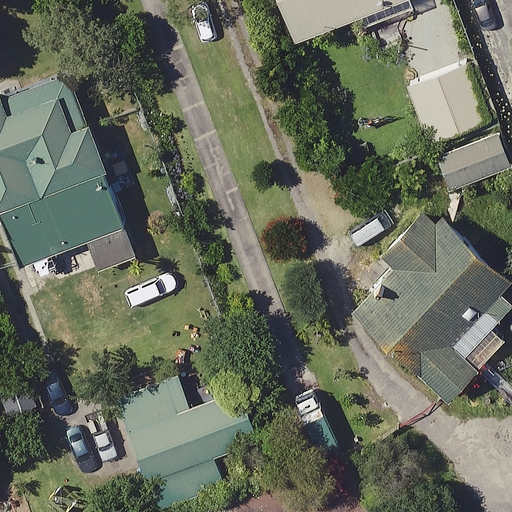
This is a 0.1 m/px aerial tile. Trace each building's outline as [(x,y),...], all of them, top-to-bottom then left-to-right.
[(401,0),(286,0),(301,38),(401,0)] [(511,163),(511,153),(475,59),(414,83),(454,187),(511,163)] [(140,253),(69,68),(0,94),(0,202),(23,262),(93,235),(105,267),(140,253)] [(452,397),(511,335),(485,309),(511,280),(511,277),(437,205),(393,250),(408,266),(363,312),(452,397)] [(197,404),(186,373),(124,396),(163,504),(226,482),(215,453),(261,437),(243,387),(197,404)]
